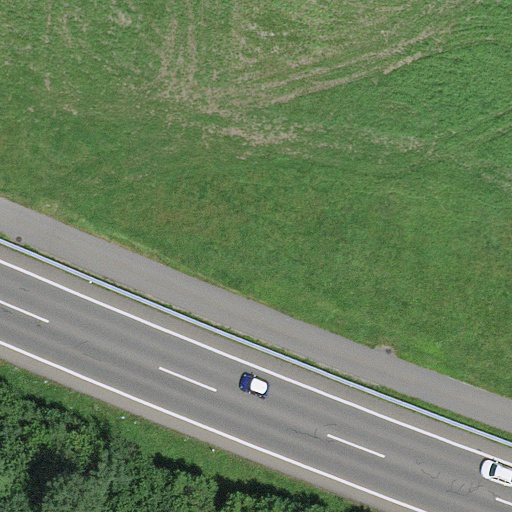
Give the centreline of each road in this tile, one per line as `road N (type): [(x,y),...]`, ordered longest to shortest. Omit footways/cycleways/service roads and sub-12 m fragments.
road 1 (trunk): [(511,502),(0,295)]
road 2 (unclassified): [(511,416),(297,342),(0,220)]
